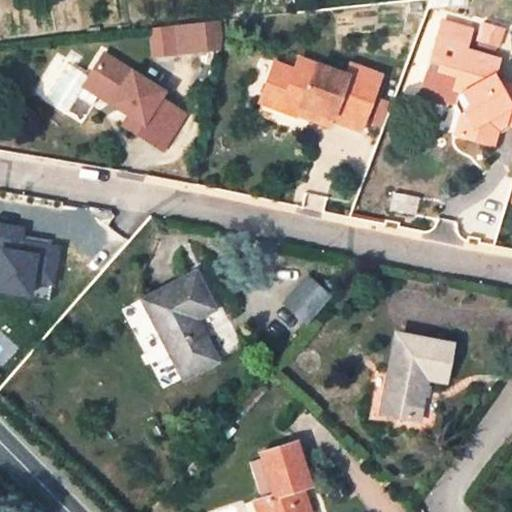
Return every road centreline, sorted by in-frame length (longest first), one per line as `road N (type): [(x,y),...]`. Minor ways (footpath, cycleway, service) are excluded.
road 1 (residential): [(0,173),(511,273)]
road 2 (residential): [(447,511),(443,507),(511,407)]
